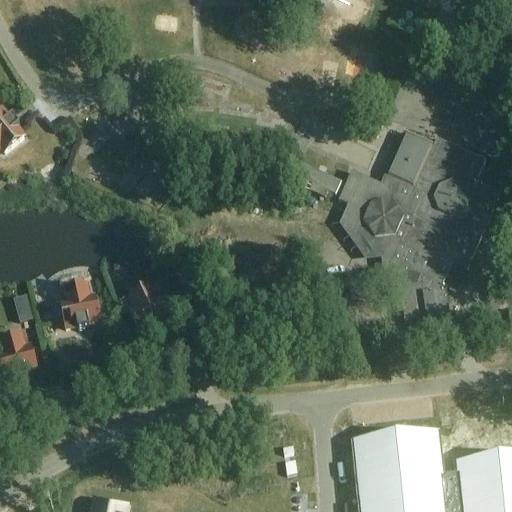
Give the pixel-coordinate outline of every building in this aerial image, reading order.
[(5,160),(28,141),(5,112),(0,116),(0,157),(2,156),(5,160)] [(434,148),(406,136),(384,188),(353,175),(342,203),(350,207),(341,228),(366,263),(381,261),(383,277),(386,277),(389,305),(403,304),(405,323),(424,321),(425,333),(452,330),(448,293),(449,289),(444,287),(454,265),(471,273),(493,220),(501,224),(508,207),(500,203),(504,195),(478,184),(488,163),(437,141),(434,148)] [(309,194),(327,202),(330,196),(337,199),(343,185),(304,168),(298,182),(302,183),(298,191),(309,196),(309,194)] [(62,171),(40,173),(40,186),(63,185),(62,171)] [(461,293),(465,281),(451,275),(446,287),(461,293)] [(92,300),(90,289),(64,294),(66,306),(61,307),(67,336),(103,329),(97,299),(92,300)] [(159,299),(154,289),(129,301),(133,312),(129,314),(142,341),(176,325),(163,297),(159,299)] [(34,321),(23,324),(24,330),(36,327),(34,321)] [(28,351),(24,339),(0,346),(0,352),(1,357),(0,357),(0,372),(5,388),(41,378),(32,349),(28,351)] [(436,440),(356,449),(362,511),(511,511),(511,464),(499,466),(499,472),(480,474),(479,468),(458,470),(459,478),(440,480),(436,440)] [(95,503),(93,511),(125,511),(126,509),(95,503)]
